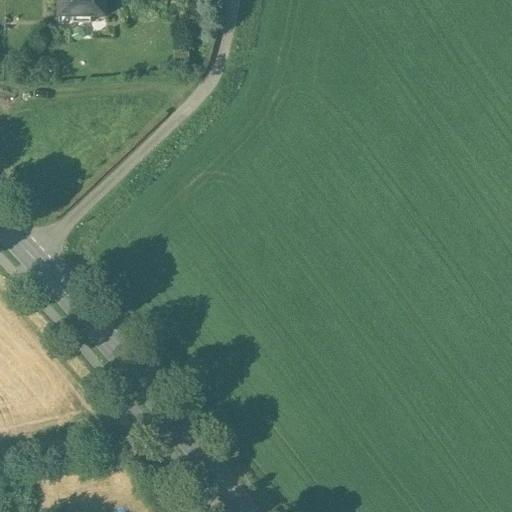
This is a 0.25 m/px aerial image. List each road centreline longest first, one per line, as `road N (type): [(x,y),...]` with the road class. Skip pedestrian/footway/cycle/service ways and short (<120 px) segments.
road 1 (secondary): [(0,221),(188,434),(243,511)]
road 2 (track): [(30,253),(212,79),(238,0)]
